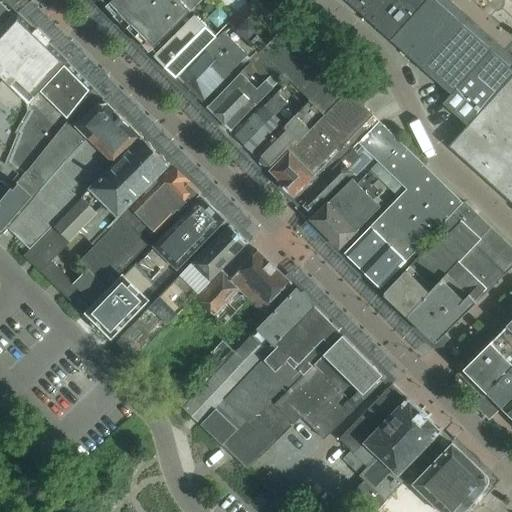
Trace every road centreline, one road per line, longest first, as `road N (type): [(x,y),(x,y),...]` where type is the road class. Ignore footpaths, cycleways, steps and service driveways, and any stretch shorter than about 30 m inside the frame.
road 1 (unclassified): [(511,460),(49,0)]
road 2 (residential): [(199,511),(180,490),(157,421),(0,263)]
